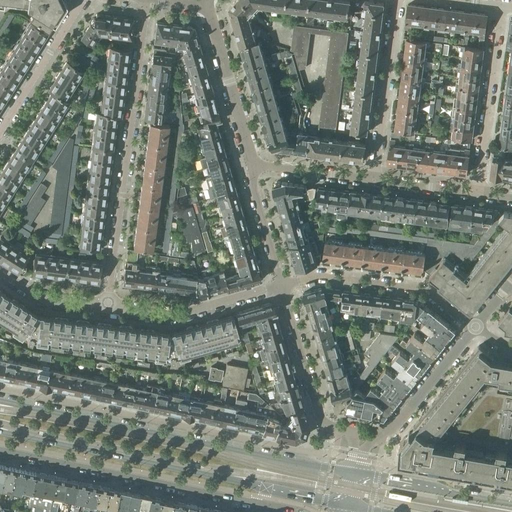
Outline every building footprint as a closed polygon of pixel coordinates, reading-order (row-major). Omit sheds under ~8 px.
[(0,0),(0,3),(3,4),(3,0),(16,0),(26,1),(26,5),(34,10),(29,19),(48,31),(66,2),(64,0),(0,0)] [(229,8),(234,24),(249,19),(249,16),(253,11),(241,0),(236,0),(235,2),(234,2),(234,3),(232,5),(231,5),(231,6),(229,8)] [(241,0),(253,11),(258,6),(262,6),(263,0),(241,0)] [(263,0),(262,6),(273,8),(273,10),(274,10),(274,8),(285,9),(286,0),(263,0)] [(286,0),(285,9),(297,11),(296,13),(298,13),(298,11),(308,12),(309,0),(286,0)] [(309,0),(308,12),(320,14),(319,16),(321,16),(321,14),(327,15),(329,0),(309,0)] [(329,0),(327,15),(335,16),(334,18),(336,18),(336,16),(348,17),(350,1),(340,0),(329,0)] [(367,6),(366,12),(382,14),(384,3),(365,1),(364,6),(367,6)] [(410,23),(415,24),(417,6),(407,5),(405,28),(409,29),(410,23)] [(420,29),(424,29),(427,7),(417,6),(415,24),(421,24),(420,29)] [(429,25),(435,26),(437,9),(427,7),(424,29),(429,30),(429,25)] [(440,31),(444,32),(447,10),(437,9),(435,26),(441,27),(440,31)] [(449,28),(455,29),(457,11),(447,10),(444,32),(448,32),(449,28)] [(460,34),(464,34),(467,12),(457,11),(455,29),(461,30),(460,34)] [(365,25),(364,31),(380,33),(380,32),(380,31),(382,14),(366,12),(365,23),(363,23),(362,24),(365,25)] [(469,31),(475,31),(477,14),(467,12),(464,34),(468,35),(469,31)] [(94,18),(85,31),(98,39),(101,36),(101,34),(108,35),(110,16),(96,14),(96,18),(94,18)] [(480,32),(478,46),(483,46),(487,15),(477,14),(475,31),(480,32)] [(9,15),(0,28),(0,36),(14,15),(9,15)] [(133,19),(110,16),(108,35),(130,38),(133,19)] [(238,37),(240,46),(256,42),(253,30),(255,30),(254,29),(252,29),(249,19),(234,24),(236,33),(237,37),(238,37)] [(154,41),(165,42),(167,24),(156,22),(154,41)] [(31,23),(22,37),(38,47),(47,33),(31,23)] [(165,42),(176,44),(179,25),(167,24),(165,42)] [(176,54),(199,48),(197,40),(198,39),(197,35),(195,35),(193,27),(179,25),(176,44),(175,54),(176,54)] [(293,36),(309,38),(310,32),(331,35),(347,37),(348,33),(294,26),(293,36)] [(98,39),(85,31),(81,38),(93,45),(96,39),(98,40),(98,39)] [(363,40),(361,51),(377,53),(379,36),(380,36),(380,35),(379,35),(380,33),(364,31),(363,38),(361,38),(360,39),(363,40)] [(331,35),(330,41),(347,43),(347,37),(331,35)] [(293,36),(292,42),(309,44),(309,38),(293,36)] [(22,37),(13,51),(29,61),(38,47),(22,37)] [(407,39),(406,50),(424,52),(424,46),(428,46),(429,42),(407,39)] [(243,58),(245,63),(264,57),(259,41),(256,42),(240,46),(243,58)] [(330,41),(329,47),(346,49),(347,43),(330,41)] [(292,42),(291,48),(308,50),(309,44),(292,42)] [(99,249),(110,160),(116,115),(120,116),(129,45),(123,44),(123,49),(110,47),(108,64),(107,70),(101,113),(97,112),(80,246),(99,249)] [(74,49),(97,62),(99,58),(77,45),(74,49)] [(464,51),(463,57),(481,59),(483,49),(461,46),(460,51),(464,51)] [(329,47),(329,53),(345,55),(346,49),(329,47)] [(183,57),(185,63),(202,58),(199,48),(176,54),(176,57),(177,60),(183,57)] [(295,52),(296,55),(307,56),(308,50),(291,48),(291,51),(295,52)] [(71,54),(93,68),(94,64),(73,50),(71,54)] [(406,50),(405,60),(426,62),(427,59),(423,58),(424,52),(406,50)] [(13,51),(4,65),(20,75),(29,61),(13,51)] [(292,55),(291,53),(284,51),(273,55),(275,60),(281,58),(292,55)] [(359,70),(375,73),(375,72),(375,71),(377,53),(361,51),(360,58),(358,58),(357,64),(356,64),(355,67),(359,67),(359,70)] [(329,53),(328,59),(344,62),(345,55),(329,53)] [(152,54),(151,65),(169,67),(170,56),(164,56),(152,54)] [(246,66),(249,78),(268,73),(264,57),(245,63),(245,66),(246,66)] [(303,95),(292,57),(287,58),(297,92),(292,93),(293,98),(293,97),(303,95)] [(459,63),(458,67),(480,69),(481,59),(463,57),(463,63),(459,63)] [(185,63),(188,73),(205,69),(202,58),(185,63)] [(328,59),(327,65),(343,67),(344,62),(328,59)] [(405,60),(403,70),(421,72),(422,66),(426,67),(426,62),(405,60)] [(66,61),(57,76),(73,86),(82,71),(66,61)] [(108,64),(97,62),(94,71),(99,72),(99,69),(107,70),(108,64)] [(4,65),(0,71),(0,81),(11,89),(20,75),(4,65)] [(151,65),(149,77),(167,79),(167,77),(169,67),(151,65)] [(327,65),(326,71),(343,73),(343,67),(327,65)] [(457,77),(461,77),(479,79),(480,69),(458,67),(457,77)] [(188,73),(191,84),(208,79),(205,69),(188,73)] [(357,79),(356,91),(372,93),(374,76),(374,75),(375,73),(359,70),(358,78),(355,78),(355,79),(357,79)] [(403,70),(402,80),(424,82),(424,79),(420,78),(421,72),(403,70)] [(326,71),(325,77),(342,79),(343,73),(326,71)] [(255,98),(259,110),(277,105),(268,73),(249,78),(253,90),(252,90),(255,98)] [(49,90),(52,92),(68,102),(68,101),(65,99),(73,86),(57,76),(49,90)] [(149,77),(148,87),(166,90),(167,79),(149,77)] [(325,77),(325,83),(341,86),(342,79),(325,77)] [(456,83),(456,86),(477,89),(479,79),(461,77),(460,83),(456,83)] [(191,84),(194,94),(211,89),(208,79),(191,84)] [(78,109),(83,110),(90,81),(86,80),(78,109)] [(402,80),(401,90),(418,92),(419,86),(423,87),(424,82),(402,80)] [(0,81),(0,101),(2,103),(11,89),(0,81)] [(325,83),(324,90),(340,92),(341,86),(325,83)] [(459,91),(458,97),(476,100),(477,89),(456,86),(455,91),(459,91)] [(148,87),(146,98),(165,100),(166,90),(148,87)] [(194,94),(197,104),(214,99),(211,89),(194,94)] [(324,90),(323,96),(339,98),(340,92),(324,90)] [(401,90),(399,100),(421,102),(422,99),(418,98),(418,92),(401,90)] [(354,104),(353,111),(369,113),(370,111),(370,110),(372,93),(356,91),(354,102),(352,102),(352,104),(354,104)] [(52,92),(44,104),(60,115),(68,102),(52,92)] [(323,96),(322,102),(339,104),(339,98),(323,96)] [(454,97),(453,107),(475,110),(476,100),(458,97),(454,97)] [(146,98),(145,108),(163,110),(165,100),(146,98)] [(197,104),(200,115),(217,110),(214,99),(197,104)] [(399,100),(398,110),(416,112),(417,106),(420,107),(421,102),(399,100)] [(322,102),(321,108),(338,110),(339,104),(322,102)] [(504,111),(504,114),(511,115),(511,104),(504,103),(503,110),(504,111)] [(44,104),(34,120),(50,130),(60,115),(44,104)] [(265,130),(268,142),(286,136),(277,105),(259,110),(262,122),(264,130),(265,130)] [(452,111),(452,117),(473,119),(475,110),(453,107),(452,111)] [(163,110),(145,108),(144,118),(162,121),(163,110)] [(321,108),(321,114),(337,116),(338,110),(321,108)] [(200,115),(203,126),(215,122),(220,121),(217,110),(200,115)] [(398,110),(397,120),(418,122),(419,119),(415,118),(416,112),(398,110)] [(351,131),(367,133),(369,115),(369,113),(353,111),(353,114),(348,114),(347,118),(350,118),(352,119),(351,131)] [(77,114),(45,165),(49,168),(81,117),(77,114)] [(321,114),(320,120),(336,122),(337,116),(321,114)] [(502,118),(501,124),(511,125),(511,115),(504,114),(503,118),(502,118)] [(473,119),(452,117),(451,123),(450,126),(472,129),(473,119)] [(34,120),(26,133),(42,143),(50,130),(34,120)] [(336,122),(320,120),(319,126),(335,128),(336,122)] [(418,122),(397,120),(395,130),(413,132),(414,126),(418,127),(418,122)] [(140,192),(138,192),(137,198),(140,198),(138,213),(136,212),(135,218),(137,219),(135,233),(133,233),(132,239),(134,239),(133,247),(150,249),(150,243),(153,243),(154,234),(152,234),(153,222),(155,223),(157,213),(154,213),(156,201),(158,202),(159,192),(157,192),(158,181),(161,181),(162,172),(160,172),(161,160),(163,160),(165,151),(162,151),(164,139),(166,140),(167,131),(165,130),(166,124),(149,122),(148,130),(146,130),(146,135),(148,136),(146,151),(144,150),(143,156),(145,156),(143,171),(141,171),(140,177),(142,177),(140,192)] [(192,129),(195,139),(218,132),(217,132),(219,130),(218,127),(216,126),(215,122),(203,126),(192,129)] [(162,251),(167,251),(167,248),(170,232),(171,222),(176,186),(183,131),(183,127),(183,123),(181,123),(179,123),(162,251)] [(501,132),(501,135),(511,136),(511,125),(501,124),(500,131),(501,132)] [(74,143),(79,144),(83,126),(78,125),(74,143)] [(472,129),(450,126),(450,131),(454,131),(453,138),(471,140),(472,129)] [(201,141),(202,147),(221,142),(220,141),(221,140),(220,137),(219,136),(218,132),(195,139),(193,139),(194,143),(201,141)] [(26,133),(15,150),(31,160),(42,143),(26,133)] [(293,152),(308,153),(309,141),(309,140),(309,137),(308,135),(298,133),(296,145),(294,144),(293,152)] [(511,136),(501,135),(500,139),(499,139),(498,145),(500,145),(499,146),(511,147),(511,136)] [(273,149),(293,152),(294,144),(289,144),(286,136),(268,142),(270,148),(272,148),(272,149),(273,148),(273,149)] [(326,156),(329,156),(331,138),(330,138),(329,140),(320,139),(320,137),(315,136),(315,138),(309,137),(309,140),(309,141),(308,153),(326,156)] [(52,166),(57,169),(69,171),(73,139),(70,138),(52,166)] [(331,156),(340,158),(342,142),(332,140),(333,138),(331,138),(329,156),(330,156),(330,157),(331,157),(331,156)] [(387,164),(397,165),(399,147),(394,146),(395,141),(390,140),(387,164)] [(350,159),(351,159),(354,141),(353,141),(352,143),(342,142),(340,158),(349,159),(350,159)] [(354,141),(351,159),(354,159),(354,160),(354,159),(363,161),(365,145),(355,143),(355,141),(354,141)] [(202,147),(205,157),(223,151),(222,148),(223,146),(222,143),(221,142),(202,147)] [(397,165),(407,166),(409,144),(405,144),(405,148),(399,147),(397,165)] [(407,166),(417,168),(419,150),(413,149),(413,145),(409,144),(407,166)] [(62,241),(66,244),(78,145),(74,145),(62,241)] [(417,168),(427,169),(430,147),(425,147),(425,150),(419,150),(417,168)] [(427,169),(437,170),(439,152),(433,152),(434,148),(430,147),(427,169)] [(437,170),(446,171),(449,150),(445,149),(445,153),(439,152),(437,170)] [(14,152),(5,166),(21,176),(31,160),(15,150),(14,152)] [(446,171),(457,173),(459,155),(453,154),(453,150),(449,150),(446,171)] [(459,155),(457,173),(466,174),(469,151),(465,150),(464,156),(459,155)] [(205,157),(208,166),(226,161),(227,159),(226,156),(224,155),(223,151),(205,157)] [(490,177),(501,179),(504,160),(498,159),(498,158),(493,157),(490,177)] [(501,179),(511,180),(511,176),(511,160),(504,160),(501,179)] [(208,166),(211,176),(229,171),(228,167),(229,166),(228,163),(226,162),(227,161),(226,161),(208,166)] [(5,166),(0,174),(0,181),(12,190),(21,176),(5,166)] [(6,223),(10,225),(13,220),(15,221),(45,173),(42,170),(11,218),(10,217),(6,223)] [(209,180),(211,187),(232,181),(232,180),(233,179),(232,176),(230,175),(229,171),(211,176),(211,179),(209,180)] [(0,181),(0,201),(4,204),(12,190),(0,181)] [(212,197),(216,196),(235,191),(233,187),(234,185),(233,182),(232,181),(211,187),(209,187),(212,197)] [(276,196),(277,199),(296,193),(303,191),(306,201),(310,200),(307,190),(306,185),(277,182),(273,185),(274,186),(272,186),(275,196),(276,196)] [(41,184),(34,194),(39,197),(46,187),(41,184)] [(186,194),(183,186),(177,188),(176,197),(186,194)] [(327,210),(327,208),(330,190),(324,189),(323,188),(318,187),(315,207),(322,208),(322,209),(327,210)] [(312,188),(307,190),(310,200),(314,198),(316,189),(312,188)] [(327,208),(337,210),(340,191),(335,191),(335,189),(331,189),(330,190),(327,208)] [(216,196),(219,206),(238,200),(237,200),(238,199),(237,195),(236,195),(235,191),(216,196)] [(347,216),(348,211),(351,191),(350,191),(350,192),(349,192),(349,191),(344,191),(344,192),(340,191),(337,210),(341,210),(341,215),(347,216)] [(348,211),(364,213),(367,192),(364,192),(362,193),(351,191),(348,211)] [(364,213),(381,215),(384,196),(371,194),(370,193),(367,192),(364,213)] [(279,205),(280,208),(298,203),(296,193),(277,199),(276,200),(277,204),(279,205)] [(34,194),(31,199),(41,205),(44,200),(39,197),(34,194)] [(196,195),(188,198),(187,198),(189,204),(193,203),(197,202),(198,202),(196,195)] [(381,215),(397,217),(400,197),(397,196),(396,197),(384,196),(381,215)] [(397,217),(414,219),(417,200),(404,198),(403,197),(400,197),(397,217)] [(31,199),(28,204),(38,210),(41,205),(31,199)] [(219,206),(222,216),(240,210),(239,206),(240,205),(239,202),(237,201),(238,200),(219,206)] [(414,219),(430,221),(433,201),(430,201),(428,202),(417,200),(414,219)] [(433,201),(430,221),(447,224),(450,204),(437,203),(436,201),(433,201)] [(281,217),(282,217),(301,212),(298,203),(280,208),(281,211),(280,212),(281,217)] [(28,204),(25,208),(35,215),(38,210),(28,204)] [(449,224),(466,227),(467,216),(468,216),(469,206),(465,205),(464,206),(452,205),(449,224)] [(190,236),(191,241),(192,253),(204,249),(201,240),(192,206),(176,211),(183,233),(184,235),(190,236)] [(466,227),(483,229),(485,209),(473,207),(472,206),(469,206),(468,216),(467,216),(466,227)] [(25,208),(22,213),(32,220),(35,215),(25,208)] [(485,209),(483,229),(485,229),(498,212),(498,211),(485,209)] [(222,216),(225,225),(243,220),(244,218),(243,215),(241,214),(240,210),(222,216)] [(284,224),(285,227),(304,222),(301,212),(282,217),(283,218),(282,219),(283,224),(284,224)] [(509,227),(503,234),(511,241),(511,212),(504,212),(502,215),(499,218),(503,221),(507,225),(509,227)] [(32,220),(22,213),(19,218),(29,225),(32,220)] [(500,213),(490,225),(496,229),(503,221),(499,218),(502,215),(500,213)] [(33,227),(29,225),(19,218),(16,222),(31,231),(33,227)] [(223,233),(224,236),(246,230),(245,226),(246,224),(245,221),(243,221),(243,220),(225,225),(227,231),(223,233)] [(288,236),(288,237),(307,231),(304,222),(285,227),(286,231),(285,232),(287,236),(288,236)] [(14,223),(12,227),(29,238),(30,233),(29,232),(14,223)] [(490,225),(482,235),(488,240),(496,229),(490,225)] [(346,229),(340,228),(335,227),(327,226),(326,231),(347,234),(347,232),(427,242),(427,238),(351,228),(346,227),(346,229)] [(226,246),(230,245),(249,240),(249,239),(248,239),(249,238),(249,234),(247,233),(246,230),(224,236),(223,236),(226,246)] [(290,243),(291,246),(309,241),(310,241),(313,240),(312,236),(308,237),(307,231),(288,237),(288,238),(287,239),(289,243),(290,243)] [(166,254),(178,256),(179,251),(181,234),(174,233),(170,232),(167,248),(167,251),(166,254)] [(511,241),(503,234),(494,245),(511,259),(511,241)] [(482,235),(474,244),(474,245),(480,250),(488,240),(482,235)] [(0,260),(3,263),(13,247),(0,238),(0,260)] [(429,277),(439,286),(454,268),(444,260),(451,251),(462,260),(465,255),(474,245),(474,244),(427,238),(427,242),(425,253),(423,268),(424,268),(423,270),(430,275),(429,277)] [(210,240),(209,241),(204,242),(207,252),(212,250),(210,240)] [(230,245),(233,254),(251,249),(250,245),(251,244),(250,241),(249,240),(230,245)] [(309,241),(291,246),(290,247),(293,258),(296,268),(296,270),(300,269),(320,264),(321,253),(318,254),(314,240),(313,240),(310,241),(309,241)] [(330,261),(333,261),(336,242),(325,240),(323,255),(322,259),(324,259),(324,258),(330,259),(330,261)] [(342,261),(343,261),(345,243),(336,242),(333,261),(336,262),(336,260),(342,260),(342,261)] [(350,263),(353,264),(355,244),(345,243),(343,261),(344,261),(350,262),(350,263)] [(362,264),(363,264),(365,246),(355,244),(353,264),(356,264),(356,262),(362,263),(362,264)] [(474,245),(465,255),(471,260),(480,250),(474,245)] [(511,259),(494,245),(486,255),(504,270),(511,259)] [(369,266),(373,267),(375,247),(365,246),(363,264),(364,264),(364,263),(370,264),(369,266)] [(13,247),(3,263),(21,274),(26,272),(26,267),(22,264),(28,256),(13,247)] [(382,266),(383,266),(385,248),(375,247),(373,267),(375,267),(376,265),(382,266)] [(389,269),(393,269),(395,250),(385,248),(383,266),(384,266),(390,267),(389,269)] [(136,264),(136,261),(137,250),(127,249),(122,284),(123,284),(124,285),(128,286),(130,285),(133,285),(136,264)] [(233,254),(236,264),(255,259),(254,259),(255,257),(254,254),(252,253),(251,249),(233,254)] [(402,269),(403,269),(405,251),(395,250),(393,269),(395,269),(396,267),(402,268),(402,269)] [(409,271),(413,272),(415,252),(405,251),(403,269),(404,268),(410,269),(409,271)] [(423,272),(423,270),(424,268),(423,268),(425,253),(415,252),(413,272),(415,272),(416,270),(422,271),(422,272),(423,272)] [(32,273),(48,275),(51,257),(35,255),(32,273)] [(471,260),(465,255),(462,260),(468,265),(471,260)] [(486,255),(478,265),(496,280),(504,270),(486,255)] [(48,275),(65,278),(68,259),(51,257),(48,275)] [(65,278),(84,280),(87,261),(68,259),(65,278)] [(236,264),(239,275),(257,270),(256,265),(257,264),(256,260),(254,260),(255,259),(236,264)] [(87,261),(84,280),(98,282),(101,263),(87,261)] [(143,287),(145,268),(139,267),(140,265),(136,264),(133,285),(136,285),(137,287),(141,288),(142,286),(143,287)] [(478,265),(469,276),(487,290),(496,280),(478,265)] [(150,287),(154,288),(156,267),(146,266),(145,268),(143,287),(144,286),(144,288),(149,289),(150,287)] [(163,290),(164,289),(166,271),(160,270),(160,268),(156,267),(154,288),(156,288),(157,290),(161,290),(163,289),(163,290)] [(201,270),(203,278),(208,294),(212,293),(213,294),(216,293),(217,292),(218,292),(212,273),(211,267),(201,270)] [(439,286),(450,294),(464,276),(454,268),(439,286)] [(171,290),(174,290),(177,270),(173,269),(172,271),(166,271),(164,289),(165,291),(169,291),(171,290)] [(184,292),(187,273),(180,272),(181,270),(177,270),(174,290),(177,291),(178,292),(182,293),(183,291),(184,292)] [(222,270),(212,273),(218,292),(218,291),(220,292),(223,292),(224,290),(227,289),(225,280),(222,270)] [(239,276),(225,280),(227,289),(228,290),(263,280),(260,270),(257,270),(239,275),(239,276)] [(191,292),(193,293),(196,277),(197,272),(193,272),(192,274),(187,273),(184,292),(185,293),(190,294),(191,292)] [(467,308),(471,311),(467,279),(464,276),(450,294),(467,308)] [(467,279),(471,311),(473,308),(487,290),(469,276),(467,279)] [(196,277),(193,293),(193,294),(196,295),(198,299),(208,296),(208,294),(203,278),(196,277)] [(308,310),(309,309),(324,304),(323,301),(325,301),(321,289),(321,288),(303,293),(308,310)] [(324,288),(321,289),(325,301),(332,299),(331,299),(332,299),(333,290),(324,288)] [(340,291),(333,290),(332,299),(334,300),(334,301),(338,300),(341,301),(342,292),(340,292),(340,291)] [(0,317),(15,328),(11,334),(22,340),(25,334),(29,335),(26,341),(31,343),(33,337),(36,338),(35,345),(47,347),(48,339),(154,353),(153,361),(165,362),(166,355),(169,355),(170,361),(175,361),(174,354),(177,354),(179,361),(190,358),(188,351),(239,337),(233,315),(171,333),(171,334),(169,334),(169,333),(61,319),(39,316),(39,317),(37,316),(37,315),(0,291),(0,317)] [(344,292),(342,292),(341,301),(340,310),(350,312),(353,293),(349,293),(349,292),(344,291),(344,292)] [(357,294),(353,293),(350,312),(361,313),(363,295),(362,294),(362,293),(357,293),(357,294)] [(364,295),(363,295),(361,313),(371,314),(373,296),(369,295),(369,294),(365,294),(364,295)] [(377,296),(373,296),(371,314),(381,316),(383,297),(382,297),(382,296),(377,295),(377,296)] [(391,317),(393,299),(389,298),(389,297),(384,296),(384,297),(383,297),(381,316),(391,317)] [(401,318),(403,299),(403,300),(402,300),(402,299),(397,298),(397,299),(393,299),(391,317),(401,318)] [(412,320),(414,317),(425,305),(421,302),(420,302),(420,301),(403,299),(401,318),(412,320)] [(244,323),(256,319),(274,313),(275,313),(272,302),(236,313),(239,324),(244,323)] [(311,318),(311,319),(329,314),(326,304),(324,304),(309,309),(310,313),(309,314),(310,318),(311,318)] [(430,318),(435,313),(425,305),(414,317),(418,320),(420,317),(423,318),(425,315),(430,318)] [(504,333),(511,334),(511,309),(509,308),(498,322),(505,328),(504,333)] [(256,319),(259,328),(277,323),(276,322),(278,321),(277,318),(275,317),(274,313),(256,319)] [(423,318),(425,320),(448,339),(456,330),(435,313),(430,318),(425,315),(423,318)] [(313,325),(314,329),(332,324),(329,314),(311,319),(312,320),(311,321),(312,325),(313,325)] [(426,335),(441,347),(448,339),(425,320),(421,325),(429,332),(426,335)] [(259,328),(262,338),(280,333),(279,329),(280,328),(279,324),(277,324),(277,323),(259,328)] [(317,338),(335,333),(332,324),(314,329),(315,332),(314,333),(316,337),(317,338)] [(378,332),(371,331),(351,328),(353,338),(369,340),(370,338),(373,338),(378,332)] [(410,338),(434,357),(441,347),(426,335),(423,339),(415,332),(410,338)] [(262,338),(265,349),(283,343),(282,343),(283,341),(283,338),(281,337),(280,333),(262,338)] [(319,344),(320,348),(338,343),(335,333),(317,338),(317,339),(316,340),(318,344),(319,344)] [(338,374),(328,377),(329,379),(328,380),(329,385),(336,408),(340,409),(357,388),(361,383),(363,381),(365,378),(384,354),(388,349),(399,335),(388,333),(380,333),(364,353),(369,357),(367,360),(366,362),(369,364),(361,374),(359,376),(353,378),(352,373),(353,373),(352,370),(345,372),(338,374)] [(412,354),(427,366),(434,357),(410,338),(406,343),(415,350),(412,354)] [(263,360),(268,359),(286,353),(284,349),(285,348),(284,345),(283,344),(283,343),(265,349),(260,350),(263,360)] [(323,357),(323,358),(340,353),(338,343),(320,348),(321,351),(320,352),(321,357),(323,357)] [(393,353),(396,355),(420,374),(423,370),(426,366),(427,366),(412,354),(409,357),(400,350),(399,351),(396,349),(392,345),(389,349),(391,351),(392,352),(393,353)] [(479,345),(433,403),(413,427),(414,428),(415,429),(413,431),(412,434),(411,433),(409,432),(400,444),(398,462),(511,481),(511,363),(511,364),(495,361),(492,361),(492,359),(493,357),(479,345)] [(264,364),(269,362),(270,369),(289,363),(288,363),(289,361),(288,358),(287,357),(286,353),(268,359),(263,360),(264,364)] [(325,364),(326,367),(343,362),(340,353),(323,358),(322,359),(323,364),(325,364)] [(400,368),(398,371),(413,383),(416,378),(420,374),(396,355),(392,360),(392,361),(400,368)] [(8,379),(13,380),(17,362),(6,360),(2,380),(7,381),(8,379)] [(18,383),(23,384),(28,364),(17,362),(13,380),(17,381),(18,383)] [(328,376),(328,377),(338,374),(345,372),(352,370),(355,370),(356,369),(354,363),(344,366),(343,362),(326,367),(327,371),(326,372),(327,376),(328,376)] [(270,369),(273,379),(291,373),(290,369),(291,368),(290,365),(289,364),(289,363),(270,369)] [(30,384),(34,385),(38,366),(28,364),(23,384),(28,385),(30,384)] [(247,368),(242,367),(226,364),(222,385),(243,389),(247,368)] [(39,387),(45,389),(49,369),(38,366),(34,385),(39,386),(39,387)] [(208,378),(213,379),(213,378),(220,379),(222,370),(215,369),(216,368),(211,367),(208,378)] [(384,371),(382,373),(405,392),(408,388),(412,384),(413,383),(398,371),(394,375),(386,368),(384,371)] [(51,388),(56,389),(60,371),(49,369),(45,389),(51,390),(51,388)] [(61,392),(67,393),(71,373),(60,371),(56,389),(61,390),(61,392)] [(73,393),(78,394),(81,375),(71,373),(67,393),(72,394),(73,393)] [(276,389),(296,383),(294,378),(292,377),(291,373),(273,379),(274,382),(276,389)] [(383,389),(398,401),(402,396),(405,392),(382,373),(380,376),(377,379),(386,386),(383,389)] [(83,396),(88,398),(92,378),(81,375),(78,394),(82,395),(83,396)] [(94,397),(99,398),(103,380),(92,378),(88,398),(93,399),(94,397)] [(104,401),(109,402),(113,382),(103,380),(99,398),(103,399),(104,401)] [(369,389),(368,391),(391,410),(398,401),(383,389),(380,393),(371,386),(370,387),(363,381),(361,383),(369,389)] [(117,402),(121,403),(125,384),(113,382),(109,402),(115,403),(117,402)] [(276,396),(277,400),(299,394),(296,383),(276,389),(274,390),(267,392),(269,398),(276,396)] [(125,405),(131,407),(135,387),(125,384),(121,403),(124,404),(125,405)] [(147,410),(153,411),(157,386),(147,384),(146,389),(142,407),(146,408),(147,410)] [(159,411),(163,412),(167,393),(163,392),(164,387),(158,386),(157,386),(153,411),(158,412),(159,411)] [(138,407),(142,407),(146,389),(135,387),(131,407),(137,408),(138,407)] [(340,409),(361,413),(365,394),(357,388),(340,409)] [(181,415),(185,416),(189,398),(190,393),(179,391),(178,395),(174,416),(179,417),(181,415)] [(365,394),(361,413),(384,418),(391,410),(368,391),(365,394)] [(214,398),(213,403),(208,423),(214,424),(215,423),(220,424),(224,405),(223,405),(226,393),(221,392),(220,399),(214,398)] [(168,414),(174,416),(178,395),(167,393),(163,412),(167,413),(168,414)] [(270,404),(280,414),(285,411),(302,406),(301,401),(300,398),(299,394),(277,400),(272,401),(269,403),(270,404)] [(192,418),(197,419),(201,400),(189,398),(185,416),(186,418),(190,419),(192,418)] [(203,421),(208,423),(213,403),(201,400),(197,419),(202,420),(203,421)] [(237,427),(241,428),(245,410),(241,409),(242,404),(235,403),(234,407),(230,427),(236,428),(237,427)] [(262,434),(275,436),(278,422),(280,414),(270,404),(268,405),(266,414),(262,434)] [(224,426),(230,427),(234,407),(224,405),(220,424),(223,424),(224,426)] [(280,414),(287,420),(304,436),(308,425),(302,406),(285,411),(280,414)] [(246,430),(252,432),(256,412),(245,410),(241,428),(245,429),(246,430)] [(262,434),(266,414),(256,412),(252,432),(257,433),(259,432),(262,432),(262,434)] [(278,422),(275,436),(294,440),(304,436),(287,420),(284,424),(278,422)] [(5,490),(10,491),(15,468),(4,466),(0,487),(0,491),(5,493),(5,490)] [(10,494),(20,496),(25,470),(15,468),(10,491),(10,494)] [(20,496),(30,498),(35,472),(25,470),(20,496)] [(30,511),(38,511),(46,475),(35,472),(30,498),(28,507),(27,511),(30,511)] [(48,511),(56,477),(46,475),(38,511),(48,511)] [(55,511),(58,498),(59,498),(59,496),(63,497),(66,479),(56,477),(48,511),(55,511)] [(67,511),(66,511),(69,498),(74,499),(77,481),(66,479),(63,497),(62,503),(59,511),(67,511)] [(77,511),(80,500),(84,501),(88,483),(77,481),(74,499),(70,511),(77,511)] [(98,486),(88,483),(84,501),(83,507),(81,511),(87,511),(88,508),(93,509),(98,486)] [(101,505),(105,506),(108,488),(98,486),(93,509),(100,511),(101,505)] [(110,511),(111,510),(115,511),(119,490),(108,488),(105,506),(104,511),(107,511),(110,511)] [(125,511),(130,492),(119,490),(115,511),(125,511)] [(135,511),(140,494),(130,492),(125,511),(135,511)] [(146,511),(149,496),(140,494),(135,511),(146,511)] [(158,511),(161,499),(149,496),(146,511),(158,511)] [(170,511),(173,501),(161,499),(158,511),(170,511)] [(183,511),(185,504),(173,501),(170,511),(183,511)]
